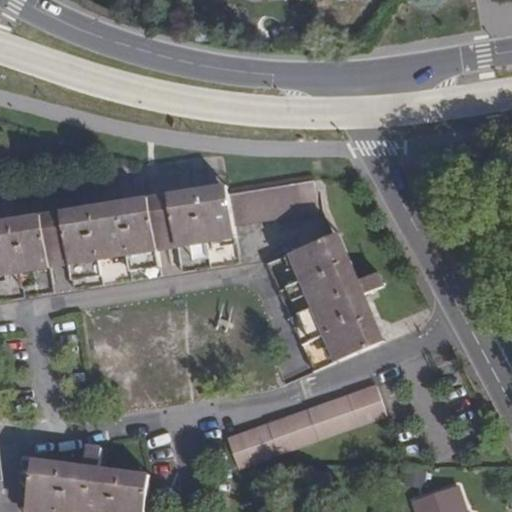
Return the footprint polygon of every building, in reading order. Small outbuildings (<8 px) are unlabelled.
[(229,196),(172,206),(178,249),(181,264),(239,254),(234,225),(317,211),(312,181),(229,196)] [(152,209),(65,224),(72,266),(74,283),(161,267),(159,252),(152,209)] [(45,227),(0,233),(0,295),(55,286),(52,270),(45,227)] [(332,238),(277,262),(322,369),(378,345),(363,310),(332,238)] [(379,275),(359,282),(366,296),(384,288),(379,275)] [(377,387),(230,441),(240,468),(386,414),(377,387)] [(88,447),(85,468),(99,469),(101,449),(88,447)] [(33,468),(27,511),(32,511),(147,511),(151,484),(33,468)] [(472,511),(463,484),(419,498),(423,511),(472,511)]
